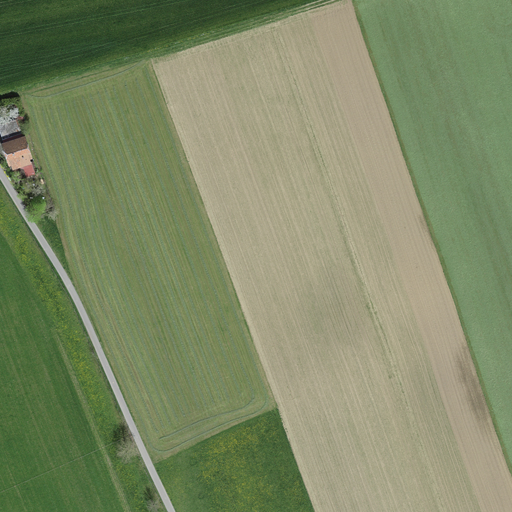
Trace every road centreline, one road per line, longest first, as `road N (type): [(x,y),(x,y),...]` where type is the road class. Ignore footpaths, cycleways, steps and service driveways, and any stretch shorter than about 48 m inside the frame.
road 1 (unclassified): [(0,182),(47,248),(169,511)]
road 2 (track): [(322,0),(0,102)]
